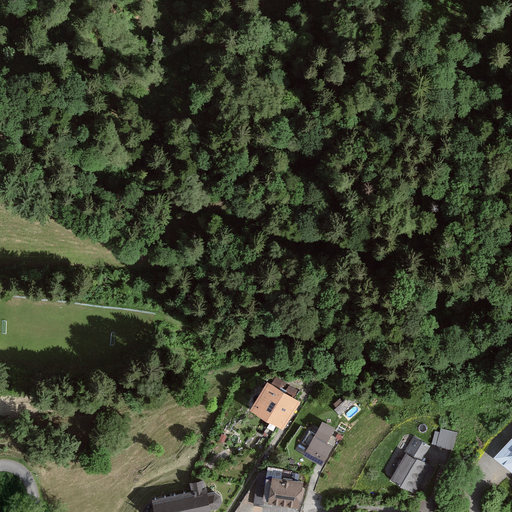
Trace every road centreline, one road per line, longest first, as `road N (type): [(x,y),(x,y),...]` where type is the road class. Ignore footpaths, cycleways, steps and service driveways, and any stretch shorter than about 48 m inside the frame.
road 1 (track): [(375,358),(265,364),(112,404),(0,412)]
road 2 (track): [(511,346),(375,358)]
